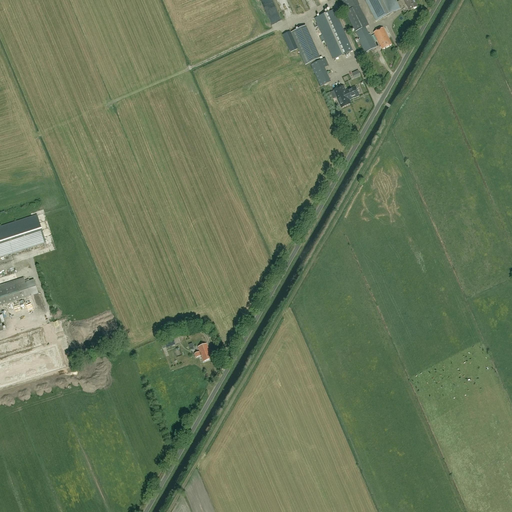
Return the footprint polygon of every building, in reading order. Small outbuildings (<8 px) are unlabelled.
[(359,6),(355,0),(341,0),(347,11),(345,12),(355,32),(368,25),(358,6),(359,6)] [(365,0),(376,21),(404,7),(400,1),(397,2),(395,0),(365,0)] [(403,0),(406,4),(410,11),(417,7),(413,0),(403,0)] [(315,18),(333,59),(352,51),(334,10),(315,18)] [(392,45),(384,28),(374,32),(382,50),(392,45)] [(358,40),(365,54),(376,48),(370,35),(365,37),(358,40)] [(306,62),(320,57),(317,49),(303,55),(306,62)] [(328,66),(325,59),(311,65),(321,87),(331,82),(324,68),(328,66)] [(343,86),(334,90),(341,108),(351,104),(349,100),(359,96),(355,87),(345,91),(343,86)] [(25,283),(24,278),(0,285),(0,258),(43,244),(44,246),(46,245),(46,244),(37,215),(0,226),(0,305),(30,296),(25,283)] [(27,333),(30,345),(45,340),(41,328),(27,333)] [(164,342),(166,348),(175,344),(173,339),(164,342)] [(199,352),(194,354),(196,358),(200,356),(201,355),(204,362),(212,358),(207,344),(198,347),(200,352),(199,352)] [(0,382),(42,364),(36,351),(0,366),(0,382)] [(172,369),(161,373),(162,378),(173,374),(172,369)]
